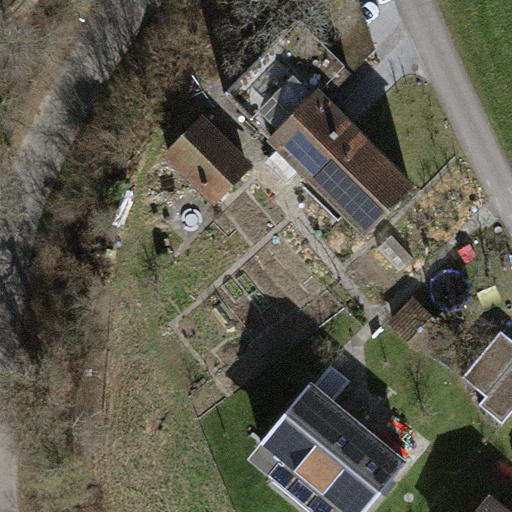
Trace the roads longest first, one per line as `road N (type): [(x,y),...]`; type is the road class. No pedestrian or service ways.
road 1 (residential): [(131,0),(78,64),(10,225),(0,293)]
road 2 (residential): [(401,0),(406,26),(511,193)]
